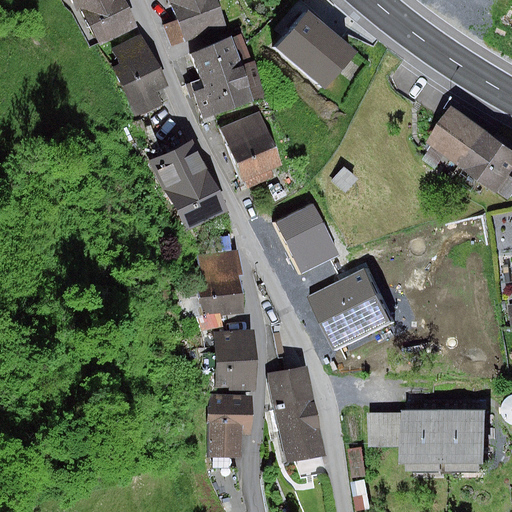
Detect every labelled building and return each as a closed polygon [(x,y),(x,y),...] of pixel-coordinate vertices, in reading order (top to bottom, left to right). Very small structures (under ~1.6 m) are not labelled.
[(127,0),(81,0),(103,44),(139,25),(127,0)] [(216,0),(170,0),(178,20),(167,24),(174,44),(226,25),(216,0)] [(358,52),(306,10),(275,49),(324,90),(358,52)] [(172,87),(145,33),(115,48),(123,63),(115,67),(141,117),(167,104),(161,92),(172,87)] [(246,41),(199,57),(220,119),(267,103),(246,41)] [(266,109),(224,126),(245,180),(287,164),(266,109)] [(511,139),(469,110),(441,151),(511,198),(511,139)] [(227,210),(191,142),(156,160),(192,228),(227,210)] [(318,201),(274,222),(301,274),(340,256),(318,201)] [(242,248),(203,250),(207,314),(243,312),(241,275),(244,275),(242,248)] [(364,269),(307,295),(333,352),(391,323),(364,269)] [(256,329),(218,331),(220,389),(258,388),(256,329)] [(312,362),(272,368),(287,460),(327,453),(312,362)] [(256,396),(216,392),(211,455),(243,458),(245,434),(253,434),(256,396)] [(509,413),(377,417),(378,446),(423,445),(424,473),(511,470),(509,413)]
